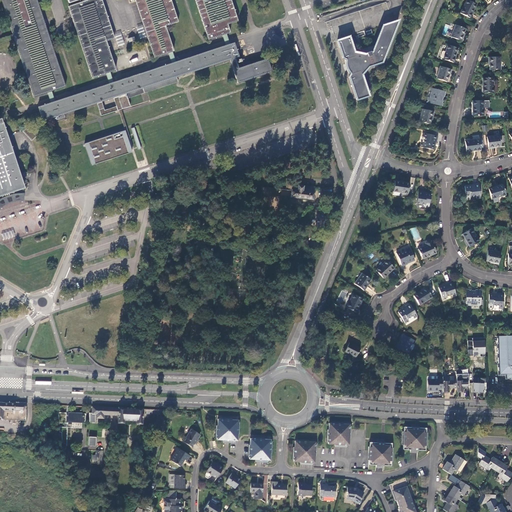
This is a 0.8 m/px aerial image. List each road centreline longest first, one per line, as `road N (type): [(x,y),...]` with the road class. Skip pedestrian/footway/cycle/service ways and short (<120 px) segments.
road 1 (unclassified): [(48,299),(99,190),(326,115)]
road 2 (secondary): [(269,381),(6,370)]
road 3 (secondary): [(13,395),(192,402),(209,393),(251,394),(264,402)]
road 4 (secondary): [(511,405),(342,401),(313,390)]
road 5 (unclassified): [(509,0),(474,44),(448,163)]
road 6 (secondary): [(431,0),(371,154)]
road 7 (secondary): [(354,197),(295,347)]
road 8 (secondary): [(309,410),(436,417)]
